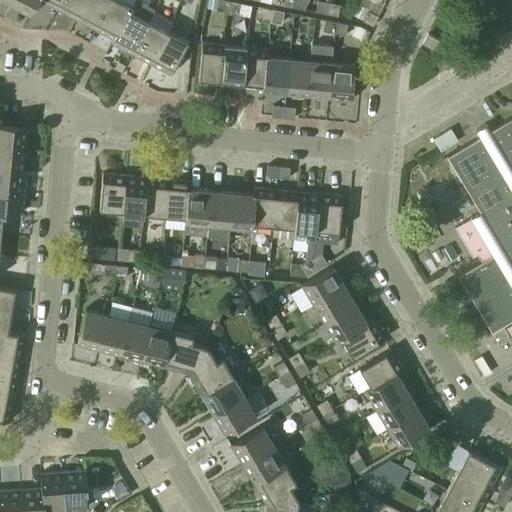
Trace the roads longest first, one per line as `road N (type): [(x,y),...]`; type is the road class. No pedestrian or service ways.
road 1 (residential): [(511,426),(472,404),(380,252),(381,152)]
road 2 (residential): [(381,152),(67,118)]
road 3 (residential): [(67,118),(45,380)]
road 4 (residential): [(45,380),(136,403),(199,511)]
road 5 (residential): [(381,152),(389,70),(417,0)]
